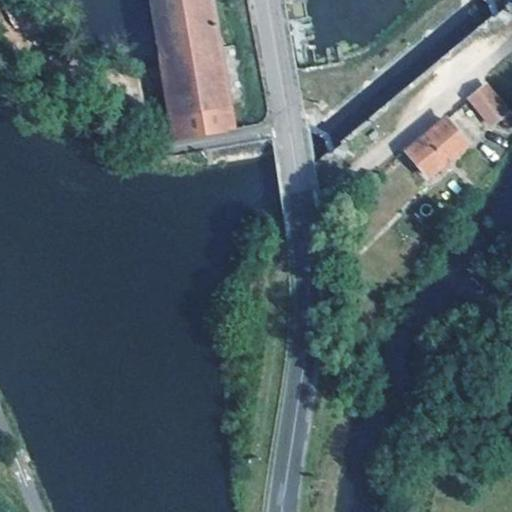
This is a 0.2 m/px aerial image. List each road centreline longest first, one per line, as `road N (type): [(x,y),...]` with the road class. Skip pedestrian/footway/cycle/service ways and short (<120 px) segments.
road 1 (tertiary): [(280,511),(307,314),(301,209)]
road 2 (tertiary): [(289,129),(266,0)]
